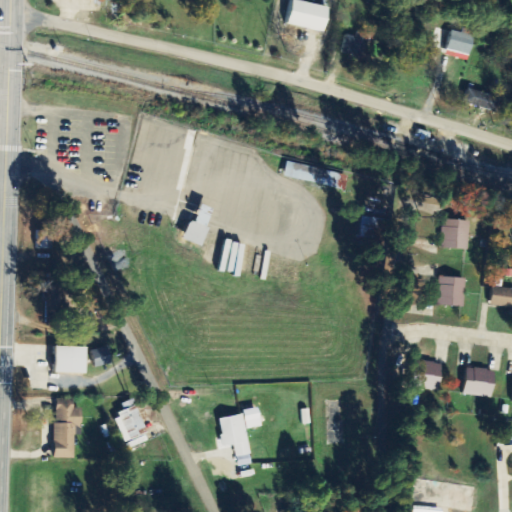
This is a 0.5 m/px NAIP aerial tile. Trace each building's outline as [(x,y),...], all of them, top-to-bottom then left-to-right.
[(292,0),(287,24),(323,33),(329,9),(292,0)] [(474,37),(452,30),(444,54),(466,61),(474,37)] [(357,38),(345,35),(342,51),(362,55),(366,33),(358,31),(357,38)] [(463,102),(495,113),(500,99),(467,89),(463,102)] [(284,177),(338,189),(341,174),(288,162),(284,177)] [(377,241),(378,218),(361,217),(360,240),(377,241)] [(440,248),(468,249),(470,221),(442,219),(440,248)] [(52,249),(52,231),(36,231),(37,249),(52,249)] [(464,278),(437,277),(436,306),(463,307),(464,278)] [(63,286),(45,285),(44,323),(59,323),(59,308),(69,308),(69,299),(63,299),(63,286)] [(490,305),(511,307),(511,309),(511,313),(511,312),(511,289),(492,287),(490,305)] [(86,347),(55,346),(54,373),(85,374),(86,347)] [(112,363),(107,346),(90,351),(95,368),(112,363)] [(440,389),(441,363),(414,362),(413,388),(440,389)] [(492,397),(495,370),(466,367),(463,394),(492,397)] [(54,458),(74,459),(75,427),(81,427),(81,408),(73,408),(74,399),(55,398),(54,458)] [(123,442),(140,437),(139,433),(145,431),(137,406),(114,413),(123,442)] [(260,419),(258,407),(243,410),(245,422),(260,419)] [(237,467),(251,464),(243,414),(218,419),(223,447),(234,445),(237,467)]
